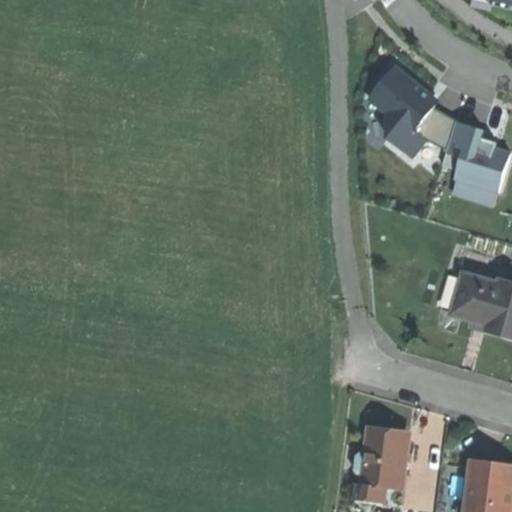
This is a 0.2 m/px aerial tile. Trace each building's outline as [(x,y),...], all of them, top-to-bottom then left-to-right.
[(398,68),(371,101),(388,114),(389,139),(414,160),(428,142),(448,153),(457,123),(459,122),(436,109),(426,100),(430,95),(398,68)] [(448,153),(443,167),(460,172),(457,180),(500,193),(511,156),(489,148),(481,146),(486,132),(457,123),(448,153)] [(488,283),(465,277),(464,282),(455,314),(454,318),(477,325),(490,328),(489,332),(511,338),(511,284),(502,282),(500,293),(487,290),(488,283)] [(464,282),(454,279),(445,311),(455,314),(464,282)] [(400,439),(372,436),(369,457),(362,456),(358,459),(356,475),(359,478),(366,479),(384,481),(383,491),(388,492),(405,494),(408,464),(409,458),(411,441),(400,439)] [(511,511),(511,468),(474,464),(471,487),(479,488),(475,511),(511,511)] [(366,479),(365,489),(383,491),(384,481),(366,479)] [(471,487),(467,511),(475,511),(479,488),(471,487)] [(365,489),(360,489),(359,503),(386,507),(388,492),(383,491),(365,489)]
